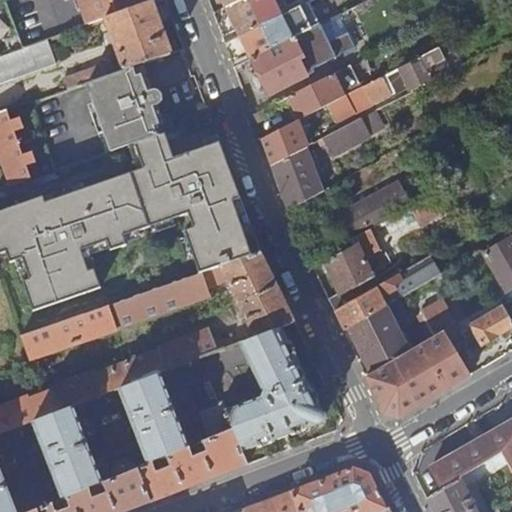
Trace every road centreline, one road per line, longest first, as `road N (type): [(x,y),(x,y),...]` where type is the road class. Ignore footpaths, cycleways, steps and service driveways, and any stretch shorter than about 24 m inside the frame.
road 1 (residential): [(189,0),(280,237),(373,443)]
road 2 (residential): [(182,511),(373,443)]
road 3 (residential): [(511,371),(398,437),(373,443)]
